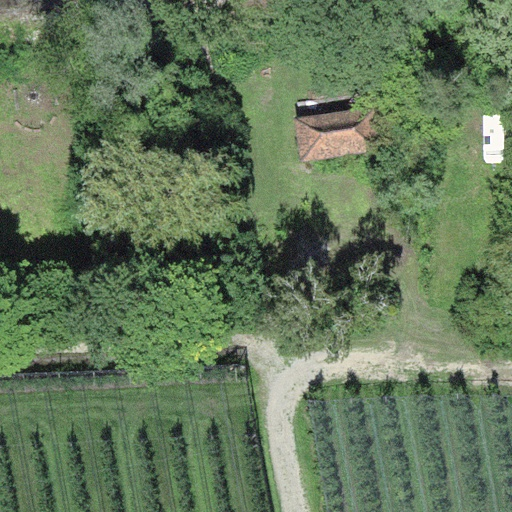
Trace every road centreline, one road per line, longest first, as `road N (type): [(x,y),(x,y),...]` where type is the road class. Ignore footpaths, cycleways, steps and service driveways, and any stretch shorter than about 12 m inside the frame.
road 1 (track): [(0,374),(288,362),(511,368)]
road 2 (track): [(288,362),(311,511)]
